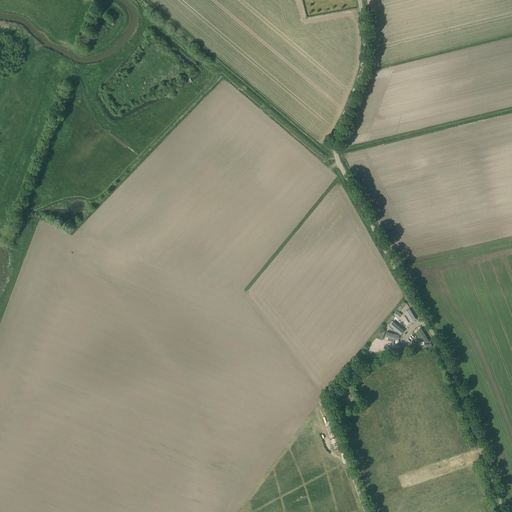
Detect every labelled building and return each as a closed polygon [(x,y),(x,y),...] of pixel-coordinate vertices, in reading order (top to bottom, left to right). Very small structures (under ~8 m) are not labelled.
[(411,322),(416,319),(410,309),(404,312),(406,315),(404,317),(406,321),(409,319),(411,322)] [(404,331),(393,321),(389,325),(401,334),(404,331)] [(418,330),(425,343),(429,341),(421,328),(418,330)] [(386,332),(385,336),(389,337),(388,340),(393,342),(394,339),(398,340),(399,336),(386,332)] [(380,342),(378,348),(393,352),(395,346),(380,342)] [(298,422),(304,456),(319,453),(313,419),(298,422)] [(463,457),(428,467),(431,475),(466,465),(463,457)]
